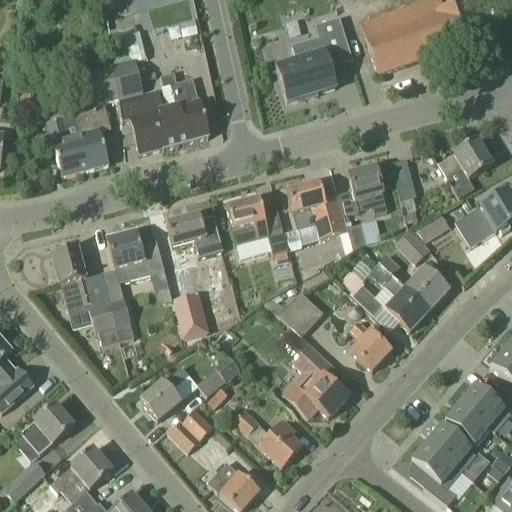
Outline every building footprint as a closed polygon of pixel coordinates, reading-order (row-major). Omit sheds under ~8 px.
[(450,54),(480,43),(466,5),(446,12),(441,0),(437,0),(359,28),(365,44),(364,44),(377,80),(450,54)] [(306,102),(306,101),(314,99),(314,100),(318,98),(334,93),(328,73),(352,66),(338,23),(314,31),(317,42),(290,50),(295,66),(275,73),(286,108),(302,102),(302,103),(306,102)] [(110,58),(116,104),(142,97),(133,65),(145,62),(138,35),(108,43),(112,57),(110,58)] [(95,110),(103,108),(116,104),(110,58),(101,60),(104,74),(87,79),(95,110)] [(192,84),(176,88),(172,76),(159,80),(169,115),(161,117),(170,152),(208,142),(192,84)] [(20,90),(18,117),(33,118),(34,99),(34,91),(20,90)] [(170,152),(161,117),(155,95),(117,105),(120,129),(128,127),(138,160),(161,154),(161,155),(170,152)] [(74,119),(89,174),(108,169),(99,136),(110,133),(104,112),(74,119)] [(89,174),(74,119),(46,127),(52,148),(52,149),(61,182),(89,174)] [(438,168),(457,202),(472,193),(467,185),(491,170),(476,145),(438,168)] [(395,188),(399,206),(412,202),(415,201),(405,164),(389,168),(395,188)] [(381,198),(375,172),(347,180),(351,197),(339,200),(344,221),(357,218),(354,206),(369,202),(374,220),(386,217),(381,199),(381,198)] [(318,244),(338,238),(346,236),(345,232),(346,231),(337,201),(323,204),(319,189),(286,198),(295,235),(314,230),(318,244)] [(466,220),(482,245),(499,235),(501,238),(509,233),(507,230),(511,227),(511,204),(506,196),(466,220)] [(412,202),(399,206),(405,226),(416,223),(414,214),(415,213),(412,202)] [(267,243),(265,236),(263,227),(264,227),(258,203),(225,212),(235,251),(267,243)] [(448,231),(440,218),(415,233),(424,246),(448,231)] [(198,219),(166,228),(172,252),(194,246),(198,262),(207,259),(203,244),(204,243),(198,219)] [(346,231),(345,232),(346,236),(351,255),(352,254),(366,249),(361,227),(346,231)] [(281,231),(265,236),(267,243),(272,260),(287,256),(281,231)] [(414,268),(428,254),(409,234),(395,248),(414,268)] [(163,269),(156,246),(138,251),(135,236),(106,244),(114,275),(116,274),(119,288),(139,283),(163,277),(161,270),(163,269)] [(346,236),(338,238),(344,260),(351,255),(346,236)] [(290,259),(296,283),(305,281),(299,257),(298,257),(297,253),(301,252),(298,239),(286,242),(289,254),(287,255),(288,260),(290,259)] [(51,258),(67,316),(92,309),(84,280),(86,278),(84,270),(81,269),(77,252),(51,258)] [(214,295),(230,292),(225,260),(208,263),(214,295)] [(377,269),(391,281),(399,273),(386,260),(377,269)] [(358,264),(341,286),(353,295),(370,273),(358,264)] [(163,268),(168,300),(185,297),(180,265),(163,268)] [(391,281),(377,269),(369,277),(383,290),(391,281)] [(428,316),(447,296),(423,274),(408,290),(400,283),(397,287),(428,316)] [(391,281),(383,290),(382,291),(395,304),(385,314),(409,337),(428,316),(397,287),(391,281)] [(361,290),(352,300),(371,319),(381,308),(361,290)] [(289,330),(301,341),(322,318),(299,296),(284,312),(277,320),(289,330)] [(196,299),(171,306),(181,344),(207,337),(196,299)] [(272,301),(263,306),(277,320),(284,312),(272,301)] [(133,342),(124,310),(123,305),(109,309),(119,346),(133,342)] [(119,346),(109,309),(89,314),(95,338),(98,337),(102,350),(119,346)] [(350,357),(371,377),(390,357),(368,336),(367,338),(357,328),(350,336),(360,345),(350,357)] [(335,373),(301,341),(289,330),(279,341),(299,360),(291,368),(301,377),(281,398),(306,421),(315,412),(328,423),(347,403),(326,383),(335,373)] [(5,364),(11,358),(0,345),(0,417),(1,419),(32,392),(17,374),(15,376),(5,364)] [(511,360),(504,354),(489,372),(511,391),(511,360)] [(216,377),(213,374),(197,390),(207,401),(238,373),(230,364),(216,377)] [(169,396),(188,381),(181,373),(163,388),(162,387),(139,406),(157,426),(179,408),(169,396)] [(458,408),(487,434),(494,439),(511,416),(511,408),(499,397),(492,405),(474,390),(458,408)] [(458,408),(443,426),(473,451),(487,434),(458,408)] [(11,446),(31,468),(73,431),(54,409),(11,446)] [(180,423),(166,437),(187,458),(212,432),(194,414),(183,426),(180,423)] [(281,427),(270,439),(243,415),(231,428),(281,473),(301,452),(290,442),(293,438),(281,427)] [(470,455),(440,430),(425,448),(461,478),(474,461),(469,456),(470,455)] [(446,495),(461,478),(425,448),(410,466),(430,482),(422,493),(446,511),(454,501),(446,495)] [(92,453),(69,472),(70,473),(57,484),(49,490),(56,500),(60,497),(70,510),(88,494),(89,496),(112,476),(92,453)] [(497,473),(505,479),(511,469),(511,465),(507,461),(497,473)] [(4,495),(13,506),(43,479),(33,468),(4,495)] [(226,468),(207,489),(232,511),(245,511),(258,497),(226,468)] [(488,479),(498,487),(504,480),(494,472),(488,479)] [(501,511),(511,511),(511,482),(494,506),(501,511)] [(141,511),(131,500),(116,511),(141,511)]
